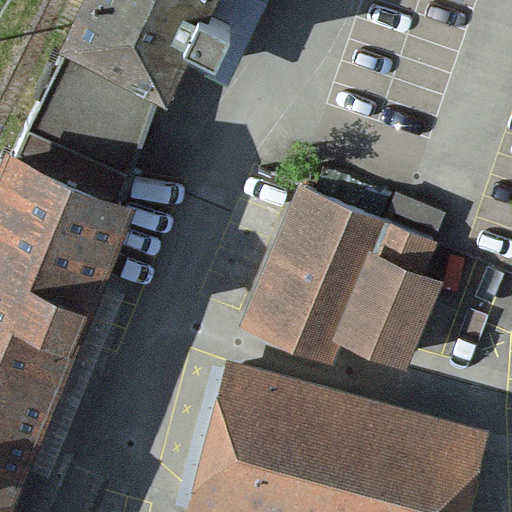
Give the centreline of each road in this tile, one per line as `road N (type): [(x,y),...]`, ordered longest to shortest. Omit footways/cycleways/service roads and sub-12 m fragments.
road 1 (unclassified): [(71,511),(313,0)]
road 2 (unknown): [(246,135),(443,162),(457,150),(511,24)]
